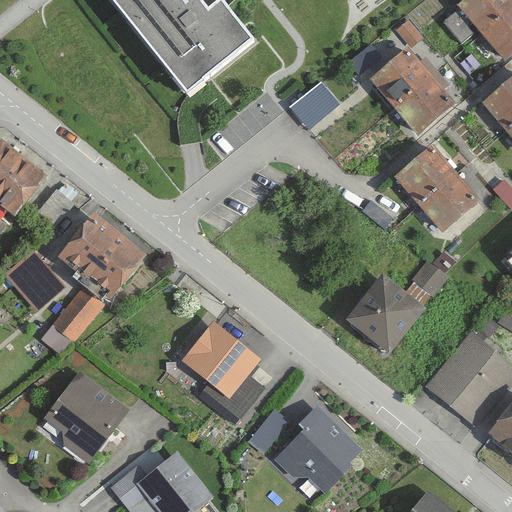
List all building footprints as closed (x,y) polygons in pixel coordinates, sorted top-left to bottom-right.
[(104,0),(190,99),(251,46),(220,10),(200,20),(190,0),(104,0)] [(511,58),(511,0),(466,0),(455,10),(457,12),(442,25),(461,47),(477,33),(505,64),(511,58)] [(419,42),(404,26),(395,35),(410,51),(419,42)] [(347,64),(354,75),(375,60),(367,49),(347,64)] [(407,62),(401,55),(369,80),(416,138),(454,107),(441,91),(446,87),(423,60),(419,63),(414,57),(407,62)] [(511,80),(481,106),(511,142),(511,80)] [(337,106),(319,84),(288,109),(306,131),(337,106)] [(43,181),(0,145),(0,207),(13,218),(43,181)] [(478,203),(429,150),(393,183),(442,236),(478,203)] [(74,212),(53,195),(33,219),(54,236),(74,212)] [(144,257),(94,217),(60,259),(110,299),(144,257)] [(61,291),(31,256),(4,278),(34,313),(61,291)] [(443,279),(425,267),(414,283),(432,295),(443,279)] [(424,310),(382,277),(345,324),(387,357),(424,310)] [(99,306),(80,291),(52,328),(71,343),(99,306)] [(260,362),(212,325),(181,365),(207,384),(199,394),(235,422),(263,386),(249,376),(260,362)] [(476,428),(511,380),(511,368),(467,335),(425,390),(476,428)] [(43,419),(61,432),(62,446),(90,465),(127,411),(74,375),(43,419)] [(511,407),(489,437),(511,454),(511,407)] [(274,460),(293,478),(305,476),(326,496),(351,469),(347,466),(360,452),(314,409),(298,427),(302,430),(274,460)] [(250,442),(265,453),(288,422),(273,411),(250,442)] [(192,511),(211,498),(175,453),(144,477),(135,466),(107,489),(126,511),(192,511)] [(411,511),(455,511),(426,491),(411,511)]
